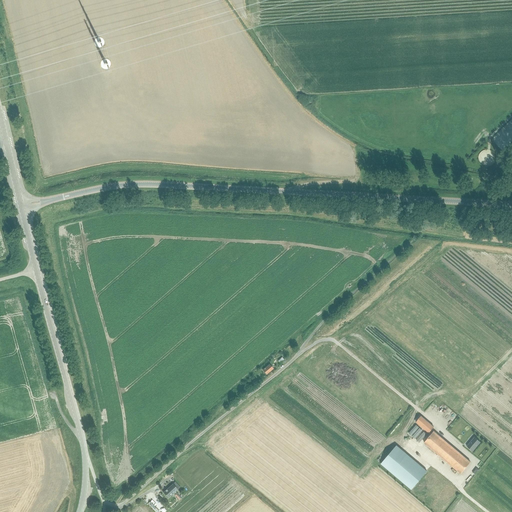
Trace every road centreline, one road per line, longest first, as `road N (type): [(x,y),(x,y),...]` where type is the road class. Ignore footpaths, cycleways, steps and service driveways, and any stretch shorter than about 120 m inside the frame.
road 1 (secondary): [(511,202),(137,183),(21,205)]
road 2 (unclassified): [(119,506),(289,362),(414,237)]
road 3 (tertiary): [(85,459),(36,269)]
